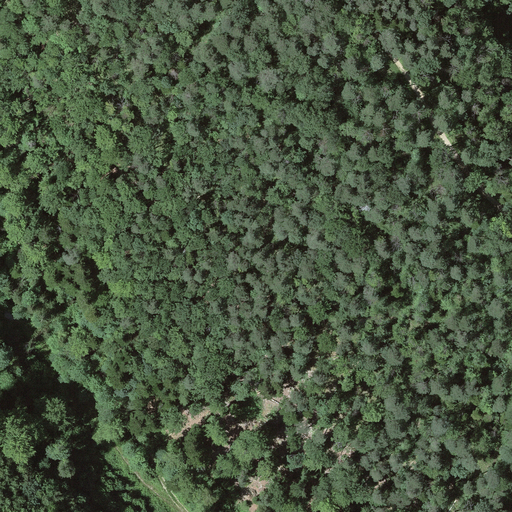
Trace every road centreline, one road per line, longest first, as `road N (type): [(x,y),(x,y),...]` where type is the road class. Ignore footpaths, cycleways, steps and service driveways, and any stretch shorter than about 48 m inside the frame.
road 1 (track): [(0,209),(78,323),(181,511)]
road 2 (track): [(0,312),(38,337),(128,466),(181,511)]
road 3 (track): [(511,223),(476,183),(361,0)]
